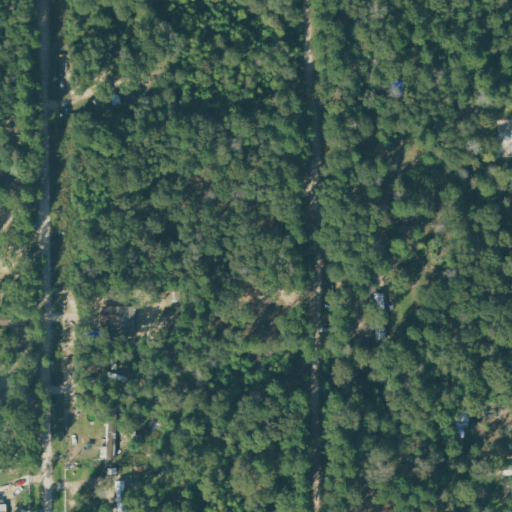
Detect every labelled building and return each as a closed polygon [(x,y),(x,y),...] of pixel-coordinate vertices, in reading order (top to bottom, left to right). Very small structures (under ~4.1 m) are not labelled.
[(387,294),(378,293),(376,340),(385,340),(387,294)] [(118,306),(117,336),(136,337),(137,306),(118,306)] [(458,430),(470,430),(469,409),(457,410),(458,430)] [(102,446),(101,459),(116,459),(117,416),(109,416),(108,446),(102,446)] [(499,475),(511,474),(511,466),(499,467),(499,475)]
